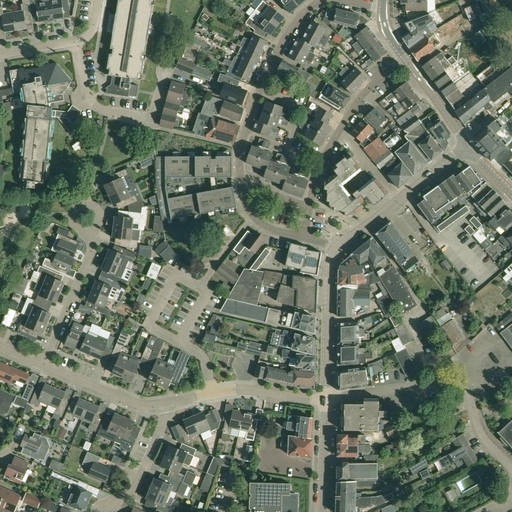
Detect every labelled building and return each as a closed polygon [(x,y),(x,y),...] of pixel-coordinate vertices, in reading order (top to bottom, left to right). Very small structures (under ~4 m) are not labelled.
[(22,0),(23,4),(21,5),(22,11),(13,13),(16,30),(27,29),(26,25),(33,24),(31,14),(29,0),(22,0)] [(29,0),(31,14),(37,13),(39,22),(52,20),(49,2),(36,4),(35,0),(29,0)] [(59,0),(49,2),(52,20),(65,18),(63,9),(69,8),(67,0),(59,0)] [(118,0),(116,14),(151,20),(154,0),(118,0)] [(284,18),(270,6),(265,3),(268,0),(261,0),(263,1),(256,9),(263,15),(278,26),(284,18)] [(279,0),(290,13),(298,7),(298,6),(292,0),(279,0)] [(401,0),(401,4),(406,4),(406,11),(427,12),(427,0),(401,0)] [(470,6),(475,17),(482,14),(475,0),(472,0),(470,1),(472,6),(470,6)] [(489,10),(485,0),(481,0),(479,1),(484,12),(489,10)] [(1,1),(0,1),(0,29),(4,28),(5,32),(16,30),(13,13),(3,14),(1,1)] [(256,9),(250,18),(246,23),(256,31),(259,26),(271,35),(278,26),(263,15),(256,9)] [(337,9),(333,22),(344,25),(348,12),(337,9)] [(344,25),(356,28),(359,15),(348,12),(344,25)] [(434,23),(428,13),(401,23),(407,32),(401,37),(409,48),(424,37),(421,32),(428,27),(434,23)] [(116,14),(113,34),(148,39),(151,20),(116,14)] [(326,16),(322,22),(329,25),(332,20),(326,16)] [(312,21),(307,31),(327,42),(329,37),(323,34),(326,29),(312,21)] [(352,45),(356,49),(374,35),(367,26),(359,32),(358,30),(353,34),(358,41),(352,45)] [(483,28),(470,38),(477,47),(490,37),(483,28)] [(327,42),(307,31),(301,40),(316,48),(318,43),(325,47),(327,42)] [(435,48),(429,41),(436,36),(432,32),(426,36),(426,37),(410,50),(418,61),(435,48)] [(113,87),(106,92),(106,93),(128,97),(129,96),(131,85),(131,79),(141,81),(148,39),(113,34),(106,75),(115,76),(113,87)] [(332,40),(339,44),(343,38),(336,34),(332,40)] [(253,35),(251,40),(244,37),(242,42),(263,52),(268,42),(253,35)] [(359,54),(365,49),(368,53),(381,43),(374,35),(356,49),(359,54)] [(190,42),(200,46),(202,40),(193,36),(190,42)] [(298,38),(293,48),(314,59),(316,55),(309,51),(312,46),(315,48),(316,48),(301,40),(298,38)] [(204,42),(202,48),(215,51),(217,42),(215,42),(214,44),(204,42)] [(246,50),(244,55),(258,62),(263,52),(242,42),(239,47),(246,50)] [(369,67),(388,52),(381,43),(368,53),(372,58),(366,62),(369,67)] [(302,65),(304,60),(311,64),(314,59),(293,48),(288,57),(302,65)] [(422,67),(456,111),(511,67),(503,56),(474,77),(469,70),(460,77),(452,66),(457,62),(452,56),(447,60),(444,57),(445,56),(442,52),(422,67)] [(244,55),(242,60),(235,57),(232,62),(254,72),(258,62),(244,55)] [(193,75),(197,65),(180,58),(175,68),(193,75)] [(307,82),(311,74),(299,67),(298,68),(282,60),(277,71),(278,71),(276,74),(277,74),(274,79),(280,81),(282,76),(280,73),(294,80),(296,74),(304,78),(303,80),(307,82)] [(249,81),(254,72),(232,62),(230,66),(237,69),(235,75),(249,81)] [(71,82),(72,81),(57,63),(39,66),(39,68),(24,71),(24,69),(10,71),(13,88),(14,93),(22,91),(25,108),(28,107),(27,115),(26,115),(20,181),(24,181),(24,187),(35,188),(35,182),(47,184),(47,177),(45,176),(46,168),(48,168),(49,155),(48,155),(48,146),(50,146),(51,133),(50,133),(50,125),(52,125),(53,118),(51,118),(52,108),(50,108),(49,103),(51,103),(50,96),(63,94),(71,82)] [(343,70),(360,86),(367,79),(356,67),(352,72),(346,66),(343,70)] [(471,122),(486,108),(489,111),(490,112),(491,112),(492,112),(493,112),(494,111),(494,110),(494,109),(494,108),(493,107),(511,93),(511,67),(456,111),(456,112),(464,123),(468,119),(471,122)] [(352,94),(360,86),(343,70),(339,74),(345,79),(341,83),(352,94)] [(228,100),(242,105),(248,90),(240,87),(242,82),(225,75),(221,84),(232,89),(228,100)] [(413,91),(406,82),(386,98),(389,102),(395,97),(399,102),(413,91)] [(307,92),(316,96),(320,88),(310,84),(307,92)] [(131,85),(129,96),(136,97),(138,86),(131,85)] [(179,105),(179,104),(183,89),(169,86),(165,102),(179,105)] [(343,108),(350,97),(333,87),(327,97),(319,93),(316,99),(340,113),(343,108)] [(391,115),(397,120),(402,117),(400,115),(420,100),(413,91),(399,102),(402,106),(391,115)] [(217,98),(212,112),(238,121),(243,108),(217,98)] [(267,101),(263,112),(289,121),(291,116),(282,112),(284,107),(267,101)] [(162,114),(176,119),(179,107),(166,103),(162,114)] [(418,105),(412,109),(415,114),(422,109),(418,105)] [(307,113),(328,125),(333,115),(319,107),(316,112),(310,108),(307,113)] [(365,118),(376,129),(376,130),(380,134),(384,130),(380,125),(386,119),(375,108),(365,118)] [(431,161),(443,152),(437,144),(438,143),(424,126),(420,121),(415,114),(412,109),(402,117),(397,120),(405,132),(408,133),(405,135),(409,141),(406,144),(396,131),(389,135),(390,136),(384,142),(392,153),(395,151),(414,175),(427,164),(426,163),(430,160),(431,161)] [(259,121),(260,122),(276,128),(278,123),(287,127),(289,121),(263,112),(259,121)] [(162,115),(160,125),(159,126),(174,130),(176,119),(162,115)] [(200,120),(205,121),(204,126),(237,135),(239,126),(212,118),(202,115),(200,120)] [(321,146),(332,127),(316,119),(314,123),(306,117),(299,127),(308,132),(305,137),(321,146)] [(450,137),(451,134),(440,118),(432,123),(434,126),(428,130),(438,143),(439,142),(444,150),(448,143),(446,140),(450,137)] [(490,161),(506,147),(493,132),(497,129),(505,120),(501,124),(497,119),(472,141),(490,161)] [(364,149),(375,162),(389,150),(379,137),(372,142),(367,138),(374,129),(363,120),(351,133),(362,142),(360,144),(365,148),(364,149)] [(257,121),(253,131),(269,137),(270,132),(277,134),(279,129),(276,128),(260,122),(257,121)] [(234,144),(237,135),(204,126),(201,135),(234,144)] [(246,163),(256,167),(266,140),(260,138),(257,147),(252,146),(246,163)] [(266,140),(256,167),(266,170),(273,153),(268,152),(271,142),(266,140)] [(155,158),(155,152),(145,156),(149,165),(151,164),(150,161),(155,158)] [(263,178),(264,178),(274,181),(283,155),(278,153),(274,162),(270,161),(263,178)] [(345,215),(352,216),(364,207),(361,203),(365,200),(368,204),(376,204),(385,197),(385,190),(376,178),(359,192),(358,190),(353,194),(357,198),(352,202),(339,185),(360,169),(349,154),(346,157),(344,155),(334,163),(335,165),(332,168),(336,173),(325,182),(324,190),(328,194),(327,202),(333,210),(341,211),(345,215)] [(398,188),(405,182),(387,158),(384,154),(375,162),(380,169),(385,164),(391,172),(388,175),(398,188)] [(396,158),(392,154),(387,158),(405,182),(412,177),(402,164),(400,166),(395,160),(396,158)] [(283,155),(274,181),(284,185),(291,168),(286,166),(289,157),(283,155)] [(232,178),(232,157),(216,157),(216,164),(211,164),(211,157),(156,157),(156,189),(162,221),(216,212),(215,204),(219,203),(221,211),(237,208),(233,187),(218,190),(217,178),(232,178)] [(289,174),(282,191),(292,194),(302,168),(296,166),(293,175),(289,174)] [(465,193),(481,182),(470,167),(455,178),(453,176),(423,197),(425,200),(417,205),(428,220),(437,214),(435,212),(464,192),(465,193)] [(303,198),(309,181),(304,179),(307,170),(302,168),(292,194),(303,198)] [(105,185),(109,195),(126,188),(131,185),(127,176),(128,175),(126,169),(109,176),(112,182),(105,185)] [(486,184),(472,197),(490,216),(504,203),(486,184)] [(137,200),(135,195),(130,197),(126,188),(109,195),(113,205),(126,199),(128,205),(129,208),(145,206),(141,198),(137,200)] [(140,219),(141,213),(142,207),(145,206),(129,208),(129,212),(128,218),(115,216),(114,227),(132,229),(139,230),(140,219)] [(466,206),(437,226),(440,231),(470,210),(466,206)] [(500,225),(505,231),(511,224),(511,210),(509,208),(488,227),(493,232),(500,225)] [(482,225),(474,217),(469,221),(478,229),(482,225)] [(233,226),(238,232),(244,227),(239,221),(233,226)] [(405,271),(419,260),(390,223),(376,234),(405,271)] [(469,225),(464,229),(471,236),(475,232),(469,225)] [(67,237),(69,232),(59,227),(57,233),(59,234),(56,240),(51,250),(56,252),(56,251),(74,259),(75,259),(72,258),(76,251),(73,250),(77,241),(67,237)] [(122,246),(137,248),(138,239),(140,230),(132,229),(114,227),(112,238),(123,239),(122,246)] [(510,244),(511,246),(511,234),(511,235),(507,230),(498,239),(506,247),(510,244)] [(255,253),(266,238),(256,231),(248,243),(242,238),(234,249),(240,254),(246,246),(255,253)] [(390,301),(398,317),(418,305),(395,267),(373,238),(350,256),(350,257),(358,267),(369,263),(379,282),(386,294),(390,301)] [(160,252),(178,267),(186,258),(167,243),(160,252)] [(290,244),(285,266),(300,270),(300,272),(317,276),(321,253),(307,250),(307,248),(290,244)] [(105,259),(126,268),(129,260),(133,262),(136,254),(125,249),(122,254),(110,249),(105,259)] [(151,251),(139,249),(138,254),(150,259),(151,251)] [(54,262),(46,258),(43,265),(65,274),(69,266),(71,267),(74,259),(56,251),(56,252),(58,253),(54,262)] [(338,269),(337,316),(349,316),(349,315),(355,315),(355,306),(370,306),(370,291),(360,291),(360,284),(368,281),(369,285),(379,282),(369,263),(358,267),(350,257),(340,265),(338,269)] [(114,275),(111,280),(125,286),(128,280),(122,278),(126,268),(105,259),(101,269),(114,275)] [(223,263),(217,272),(234,283),(240,275),(223,263)] [(41,273),(37,283),(60,293),(64,283),(53,278),(56,272),(47,269),(40,266),(38,272),(41,273)] [(150,269),(147,275),(156,279),(158,273),(150,269)] [(276,301),(316,312),(317,279),(265,271),(265,272),(246,269),(229,299),(238,301),(257,306),(262,286),(276,289),(277,287),(280,288),(276,301)] [(154,295),(158,280),(151,278),(147,293),(154,295)] [(96,280),(92,290),(108,297),(113,287),(121,291),(123,285),(125,286),(111,280),(109,285),(96,280)] [(232,289),(223,282),(220,287),(229,293),(232,289)] [(39,295),(38,295),(35,301),(34,300),(42,303),(44,298),(56,303),(60,293),(37,283),(34,289),(40,292),(39,295)] [(18,285),(14,292),(22,295),(25,288),(18,285)] [(98,311),(110,316),(112,311),(104,307),(108,297),(92,290),(88,301),(100,306),(98,311)] [(146,296),(140,293),(137,300),(142,302),(146,296)] [(384,295),(376,300),(379,305),(390,301),(386,294),(384,295)] [(34,307),(30,317),(47,324),(51,314),(39,309),(42,303),(34,300),(31,306),(34,307)] [(315,333),(316,318),(296,313),(296,314),(257,306),(238,301),(235,314),(315,333)] [(379,305),(387,318),(395,313),(390,301),(379,305)] [(90,315),(92,309),(81,304),(78,310),(90,315)] [(500,332),(511,321),(511,311),(495,326),(500,332)] [(396,314),(389,318),(395,327),(401,322),(398,317),(396,314)] [(425,335),(439,326),(432,315),(419,324),(425,335)] [(25,327),(21,325),(18,330),(28,334),(30,329),(42,334),(47,324),(30,317),(25,327)] [(453,319),(441,327),(453,345),(454,345),(465,338),(453,319)] [(358,322),(338,324),(338,334),(364,334),(364,328),(359,329),(358,322)] [(511,323),(500,333),(511,348),(511,323)] [(99,335),(90,331),(91,327),(86,324),(82,332),(82,333),(81,336),(75,349),(81,336),(85,338),(80,351),(90,355),(99,335)] [(398,337),(407,332),(402,324),(390,330),(394,337),(397,335),(398,337)] [(65,344),(75,349),(81,336),(82,333),(82,332),(72,328),(65,344)] [(313,354),(313,353),(315,352),(315,347),(313,346),(314,339),(299,335),(299,334),(284,331),(283,335),(281,334),(278,346),(313,354)] [(399,347),(400,349),(405,347),(405,346),(411,342),(407,332),(398,337),(403,346),(399,347)] [(364,334),(338,334),(338,344),(359,343),(361,343),(361,338),(363,337),(363,340),(369,339),(369,334),(364,334)] [(108,339),(99,335),(90,355),(100,359),(106,347),(111,349),(116,337),(110,335),(108,339)] [(123,350),(126,341),(119,338),(116,346),(123,350)] [(164,342),(158,339),(152,353),(159,355),(164,342)] [(240,339),(239,342),(247,344),(261,349),(262,344),(240,339)] [(338,344),(338,354),(367,352),(366,348),(359,349),(359,343),(338,344)] [(260,356),(258,362),(270,364),(274,347),(262,344),(261,349),(247,344),(245,353),(260,356)] [(154,349),(147,346),(142,357),(149,360),(154,349)] [(408,353),(408,352),(405,347),(395,354),(397,359),(408,353)] [(282,357),(284,357),(290,358),(289,366),(296,366),(303,367),(303,369),(315,370),(315,357),(304,356),(304,355),(297,354),(297,352),(285,349),(282,349),(282,357)] [(174,366),(167,363),(158,384),(168,388),(170,384),(174,375),(181,378),(189,356),(190,355),(181,350),(176,362),(174,366)] [(112,373),(122,377),(131,357),(121,352),(120,355),(112,373)] [(338,354),(338,365),(367,363),(366,359),(373,358),(372,352),(367,352),(338,354)] [(408,353),(397,359),(400,364),(411,358),(408,353)] [(141,360),(131,357),(122,377),(132,381),(138,368),(141,360)] [(414,365),(414,364),(411,358),(400,364),(403,370),(414,365)] [(148,380),(158,384),(167,363),(157,359),(153,369),(148,380)] [(0,362),(0,378),(11,383),(13,378),(26,383),(29,375),(0,362)] [(281,366),(280,369),(267,366),(266,368),(257,365),(254,377),(263,379),(290,386),(314,388),(315,370),(303,369),(303,367),(296,366),(296,368),(291,367),(281,366)] [(414,365),(403,370),(405,376),(417,371),(414,365)] [(338,391),(372,386),(370,367),(338,371),(338,391)] [(35,386),(28,383),(22,398),(28,400),(35,386)] [(40,401),(48,405),(55,388),(45,384),(44,388),(38,385),(30,404),(38,407),(40,401)] [(54,413),(52,418),(56,419),(53,426),(58,428),(61,421),(59,419),(60,417),(62,418),(70,399),(64,396),(65,393),(55,388),(48,405),(49,405),(47,410),(54,413)] [(9,407),(14,396),(1,391),(0,393),(0,413),(3,415),(7,413),(9,407)] [(420,413),(442,401),(439,396),(417,407),(420,413)] [(74,416),(82,419),(89,403),(80,399),(78,402),(72,400),(64,418),(72,422),(74,416)] [(341,430),(374,430),(378,430),(378,417),(390,417),(390,411),(378,411),(379,399),(364,399),(364,402),(356,402),(356,404),(341,404),(341,430)] [(91,423),(88,429),(96,432),(104,413),(98,410),(99,407),(89,403),(82,419),(91,423)] [(203,412),(193,416),(200,433),(209,429),(211,432),(219,428),(221,420),(216,409),(210,411),(210,413),(205,416),(203,412)] [(232,428),(239,430),(243,412),(233,410),(232,414),(227,413),(221,440),(229,441),(232,428)] [(243,412),(239,430),(247,431),(246,439),(254,441),(258,419),(253,418),(254,414),(243,412)] [(108,431),(118,435),(125,418),(115,413),(110,426),(102,423),(99,430),(107,433),(108,431)] [(312,418),(288,415),(287,421),(285,421),(283,422),(283,426),(284,428),(287,428),(286,430),(292,431),(292,435),(295,436),(310,438),(312,418)] [(192,437),(200,433),(193,416),(183,421),(185,424),(179,426),(178,425),(172,427),(177,439),(183,436),(185,443),(193,440),(192,437)] [(124,437),(119,447),(131,452),(137,438),(129,434),(135,422),(125,418),(118,435),(124,437)] [(400,421),(385,428),(389,437),(404,430),(400,421)] [(511,421),(499,433),(498,433),(502,437),(501,437),(500,437),(500,438),(499,438),(501,440),(503,443),(507,446),(507,445),(508,445),(507,445),(508,444),(511,447),(511,446),(511,445),(511,421)] [(287,435),(287,430),(282,430),(282,427),(271,425),(270,433),(287,435)] [(55,436),(63,440),(68,430),(60,426),(55,436)] [(47,453),(50,446),(47,438),(35,433),(33,437),(25,434),(22,442),(24,447),(30,449),(31,452),(29,456),(39,460),(43,451),(47,453)] [(369,455),(369,452),(370,452),(370,445),(370,442),(366,443),(365,435),(358,435),(358,434),(337,435),(335,437),(335,441),(337,443),(337,456),(358,456),(357,452),(363,452),(363,455),(369,455)] [(452,440),(457,449),(468,443),(463,434),(452,440)] [(288,448),(288,455),(300,456),(301,459),(306,460),(309,458),(312,458),(313,440),(295,437),(283,436),(282,436),(281,446),(283,447),(288,448)] [(92,443),(86,441),(83,448),(89,451),(92,443)] [(169,445),(165,456),(189,466),(197,449),(183,443),(180,450),(169,445)] [(446,455),(451,464),(473,451),(468,443),(453,452),(447,455),(446,455)] [(247,445),(246,450),(245,450),(243,460),(251,461),(255,446),(247,445)] [(449,446),(444,449),(447,455),(453,452),(449,446)] [(462,458),(467,467),(478,460),(473,451),(462,458)] [(106,482),(112,469),(98,463),(101,457),(88,452),(82,464),(91,468),(88,475),(106,482)] [(179,473),(183,464),(189,466),(165,456),(160,465),(171,470),(169,476),(170,477),(181,482),(192,486),(197,474),(188,470),(185,476),(179,473)] [(8,466),(3,479),(5,474),(10,476),(9,478),(22,484),(27,471),(26,471),(29,463),(15,457),(10,467),(8,466)] [(215,458),(218,465),(231,468),(232,461),(215,457),(215,458)] [(53,459),(49,468),(60,473),(64,464),(53,459)] [(125,467),(127,461),(122,459),(119,465),(125,467)] [(418,463),(422,469),(428,465),(424,459),(418,463)] [(376,480),(377,480),(377,462),(342,463),(337,466),(337,481),(376,480)] [(208,493),(215,477),(207,473),(200,489),(208,493)] [(155,478),(150,489),(174,499),(174,498),(169,496),(172,491),(177,493),(181,482),(170,477),(168,483),(155,478)] [(85,509),(91,495),(85,493),(88,485),(73,478),(68,488),(72,489),(67,501),(85,509)] [(337,481),(336,493),(356,493),(356,487),(375,487),(376,480),(337,481)] [(249,511),(290,511),(295,509),(296,511),(297,511),(290,498),(289,498),(289,495),(290,495),(290,483),(250,482),(249,511)] [(0,508),(8,511),(13,511),(20,496),(0,487),(0,508)] [(163,511),(168,511),(172,504),(174,499),(150,489),(146,499),(159,504),(156,509),(163,511)] [(445,493),(450,502),(457,498),(452,489),(445,493)] [(26,492),(22,502),(38,509),(42,499),(26,492)] [(336,503),(338,503),(367,503),(383,497),(382,496),(361,497),(360,493),(356,493),(336,493),(336,503)] [(385,502),(383,497),(367,503),(338,503),(336,503),(335,511),(360,511),(360,508),(364,508),(375,504),(376,506),(385,502)] [(58,506),(50,502),(48,508),(56,511),(58,506)] [(382,511),(393,511),(399,510),(396,502),(381,509),(382,511)]
